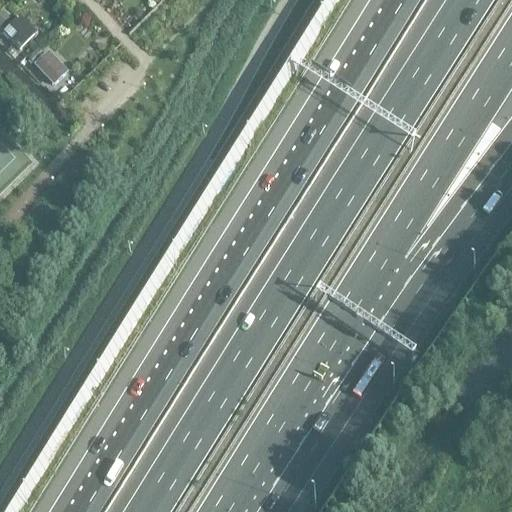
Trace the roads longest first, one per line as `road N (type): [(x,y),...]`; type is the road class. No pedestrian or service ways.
road 1 (motorway): [(469,0),(146,511)]
road 2 (unclassified): [(1,511),(320,0)]
road 3 (motorway): [(401,0),(84,511)]
road 4 (unclassified): [(291,0),(0,482)]
road 5 (motorway): [(242,511),(400,260)]
road 6 (motorway): [(400,260),(470,112),(511,46)]
road 7 (motorway): [(400,260),(511,150)]
